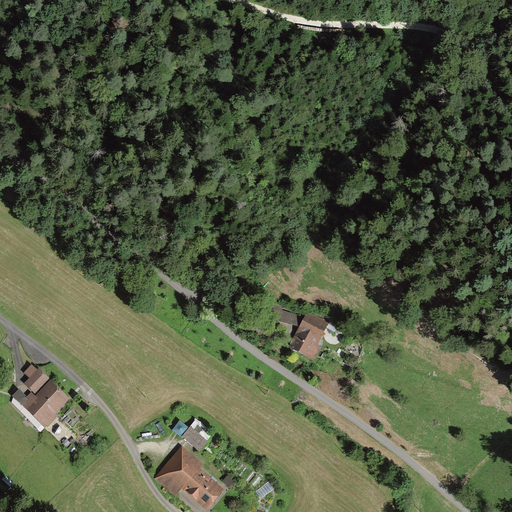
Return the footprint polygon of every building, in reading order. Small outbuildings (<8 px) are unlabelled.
[(22,191),(11,184),(7,191),(19,197),(22,191)] [(322,344),(301,332),(285,359),(306,371),(322,344)] [(63,404),(31,377),(19,391),(31,401),(20,414),(39,431),(63,404)] [(185,436),(179,444),(195,456),(202,448),(185,436)] [(197,471),(177,454),(152,482),(173,500),(176,497),(194,511),(207,511),(218,499),(192,477),(197,471)]
